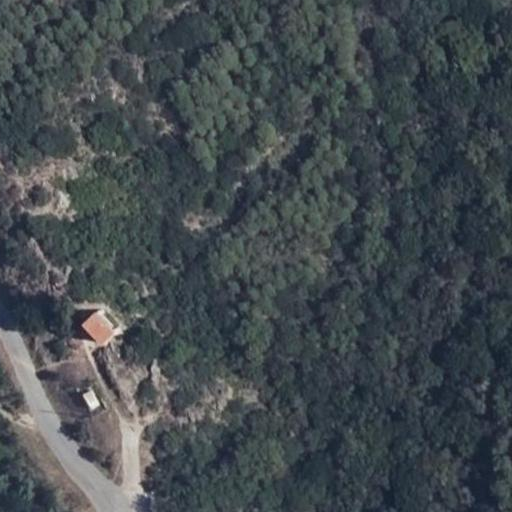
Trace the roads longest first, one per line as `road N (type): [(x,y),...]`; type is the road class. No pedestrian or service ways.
road 1 (unclassified): [(0,320),(48,423),(120,511)]
road 2 (track): [(123,511),(135,464),(78,322)]
